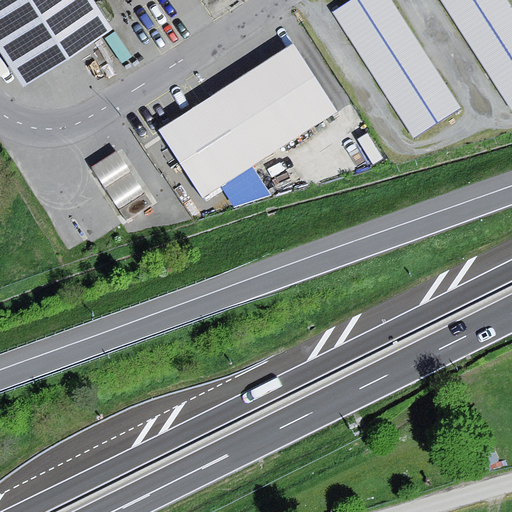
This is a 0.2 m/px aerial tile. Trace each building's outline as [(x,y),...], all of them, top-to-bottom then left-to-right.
[(99,28),(80,0),(0,0),(0,55),(16,81),(99,28)] [(456,112),(385,0),(359,0),(335,16),(413,139),(456,112)] [(511,16),(501,0),(439,0),(511,113),(511,112),(511,16)] [(332,119),(289,52),(157,136),(200,203),(332,119)] [(131,181),(114,156),(85,176),(102,201),(131,181)] [(149,209),(131,181),(102,201),(120,228),(149,209)]
